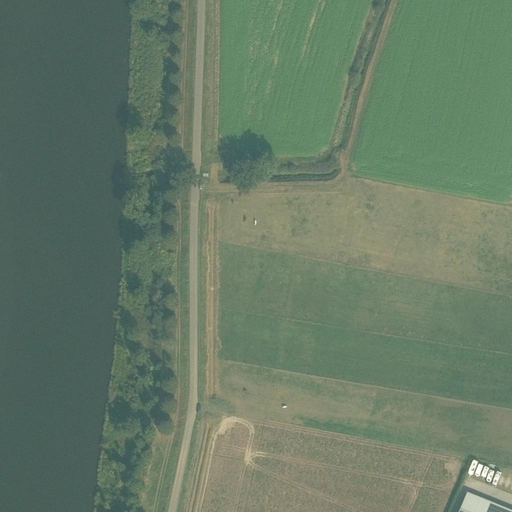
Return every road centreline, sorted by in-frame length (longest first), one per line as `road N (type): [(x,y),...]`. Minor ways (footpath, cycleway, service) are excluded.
road 1 (unclassified): [(173,511),(192,398),(200,0)]
road 2 (track): [(194,190),(338,183),(396,0)]
